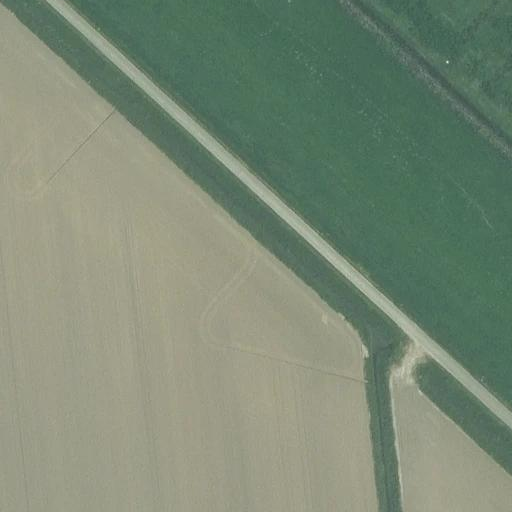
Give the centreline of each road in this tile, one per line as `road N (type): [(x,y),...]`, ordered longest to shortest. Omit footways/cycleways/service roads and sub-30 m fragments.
road 1 (unclassified): [(511,422),(57,0)]
road 2 (track): [(151,0),(511,331)]
